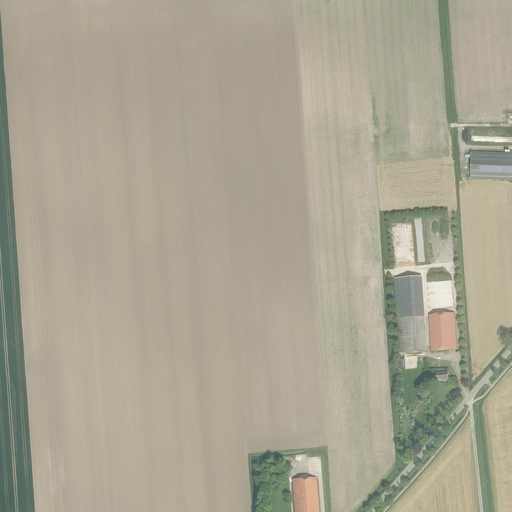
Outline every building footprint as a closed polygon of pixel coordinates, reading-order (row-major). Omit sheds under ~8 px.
[(511,155),(471,153),(470,179),(511,180),(511,152),(511,153),(511,155)] [(422,277),(394,279),(399,354),(427,352),(422,277)] [(431,352),(456,350),(453,314),(429,316),(431,352)] [(437,371),(437,374),(436,374),(437,381),(448,380),(448,373),(443,373),(443,370),(437,371)] [(318,511),(316,479),(292,481),(294,511),(318,511)]
